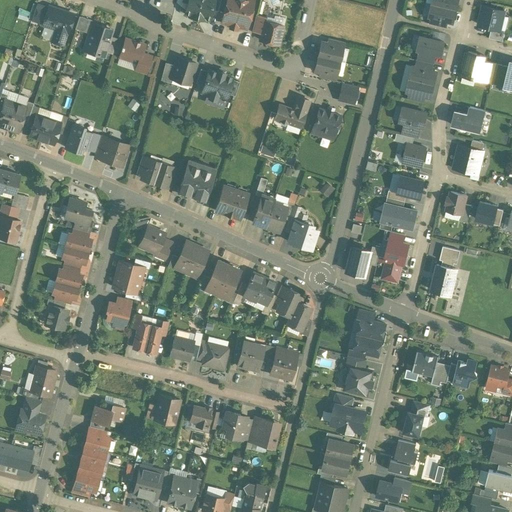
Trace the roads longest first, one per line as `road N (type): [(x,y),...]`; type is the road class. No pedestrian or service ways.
road 1 (residential): [(311,0),(293,72),(90,0)]
road 2 (residential): [(326,270),(396,0)]
road 3 (residential): [(78,355),(287,409)]
road 4 (residential): [(311,275),(121,194)]
road 5 (residential): [(404,311),(355,511)]
road 6 (residential): [(5,341),(52,165)]
road 7 (residential): [(78,355),(121,194)]
road 8 (residential): [(460,36),(438,119),(439,177)]
road 9 (residential): [(439,177),(404,311)]
road 10 (residential): [(38,495),(76,362)]
